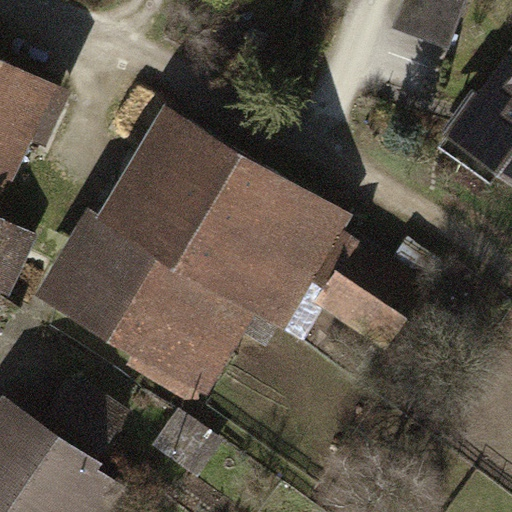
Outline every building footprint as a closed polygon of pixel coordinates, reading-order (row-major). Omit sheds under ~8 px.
[(468,0),(408,0),(399,27),(452,46),(468,0)] [(0,58),(0,171),(4,174),(47,81),(0,58)] [(511,79),(489,111),(493,114),(460,159),(495,184),(504,172),(511,177),(511,79)] [(347,213),(194,120),(127,229),(236,293),(281,322),(310,275),(332,288),(325,299),(394,341),(428,286),(337,230),(347,213)] [(0,171),(0,286),(10,292),(35,234),(0,220),(0,182),(4,174),(0,171)] [(236,293),(127,229),(109,218),(60,301),(206,388),(232,345),(212,333),(236,293)] [(43,431),(20,415),(0,444),(0,511),(1,511),(60,511),(127,416),(77,382),(43,431)]
